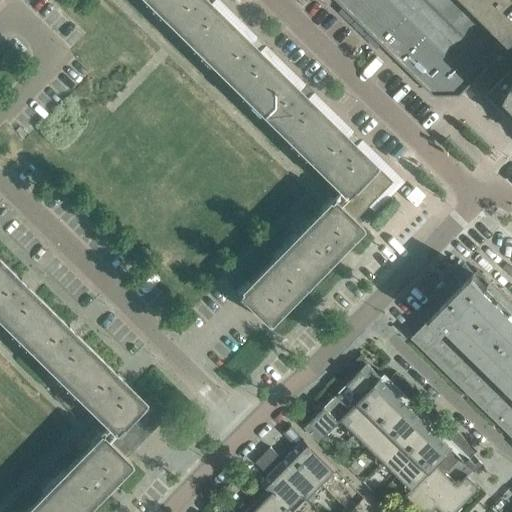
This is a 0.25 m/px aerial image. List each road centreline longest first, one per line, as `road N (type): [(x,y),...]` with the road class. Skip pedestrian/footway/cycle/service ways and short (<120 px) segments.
road 1 (residential): [(238,437),(0,201)]
road 2 (residential): [(485,198),(461,185),(274,0)]
road 3 (residential): [(373,312),(511,447)]
road 4 (residential): [(238,437),(373,312)]
road 5 (residential): [(373,312),(485,198)]
